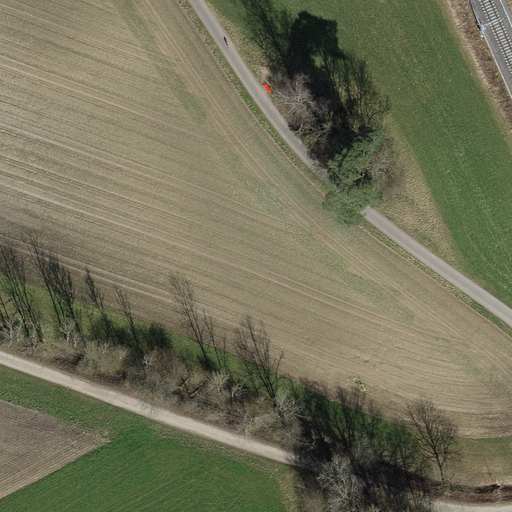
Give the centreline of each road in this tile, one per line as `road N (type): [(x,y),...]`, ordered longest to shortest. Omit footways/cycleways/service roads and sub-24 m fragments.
road 1 (track): [(467,511),(0,356)]
road 2 (track): [(194,0),(311,160),(511,318)]
